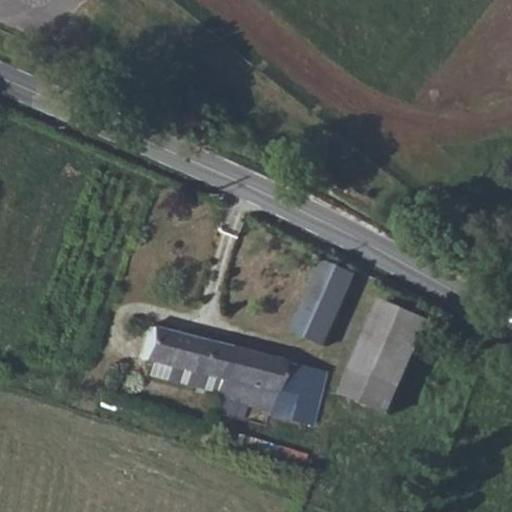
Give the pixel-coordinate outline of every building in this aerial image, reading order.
[(106,0),(103,4),(159,50),(174,32),(135,0),(106,0)] [(145,66),(159,50),(103,4),(90,20),(145,66)] [(355,273),(327,261),(297,322),(327,337),(355,273)] [(343,388),(390,411),(432,321),(387,298),(343,388)] [(210,410),(219,412),(230,415),(232,400),(269,408),(271,400),(281,357),(154,325),(146,357),(155,359),(219,376),(216,390),(210,410)] [(271,400),(316,411),(325,368),(281,357),(271,400)] [(151,372),(216,390),(219,376),(155,359),(151,372)] [(313,423),(316,411),(271,400),(269,408),(269,413),(313,423)] [(307,451),(226,427),(221,445),(303,470),(307,451)]
